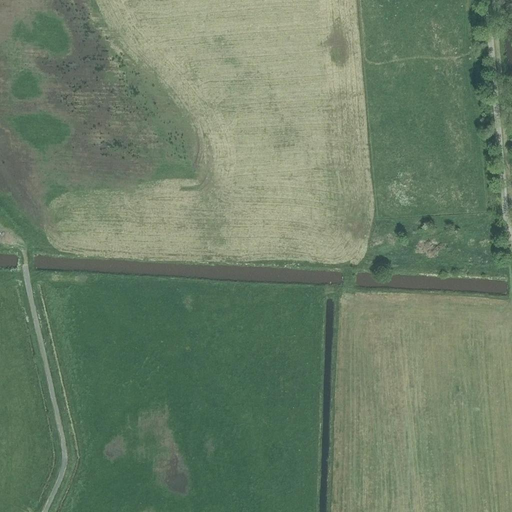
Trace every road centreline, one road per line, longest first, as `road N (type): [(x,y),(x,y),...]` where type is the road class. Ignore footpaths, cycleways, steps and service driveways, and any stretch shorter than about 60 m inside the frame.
road 1 (unclassified): [(487,0),(511,242)]
road 2 (unclassified): [(49,511),(66,467),(28,287)]
